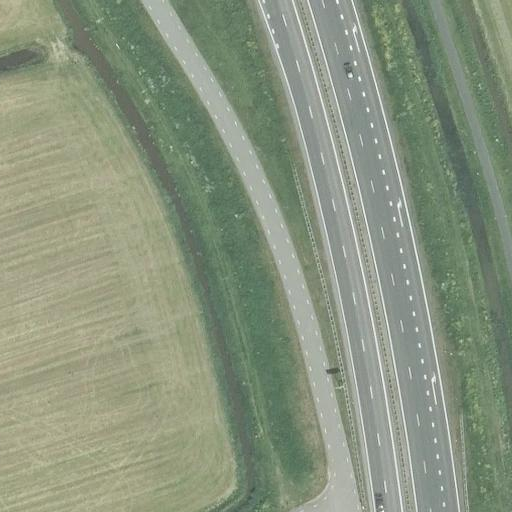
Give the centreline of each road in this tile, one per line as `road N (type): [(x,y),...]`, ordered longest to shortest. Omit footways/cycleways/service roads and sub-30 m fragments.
road 1 (unclassified): [(152,0),(216,104),(270,218),(299,298),(347,506)]
road 2 (trunk): [(430,511),(399,300),(320,0)]
road 3 (trunk): [(277,0),(353,297),(386,511)]
